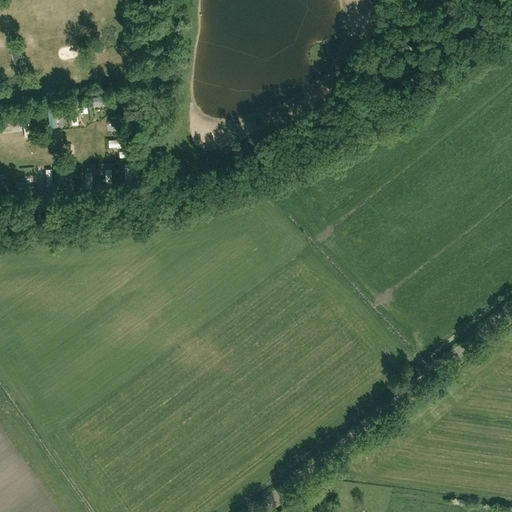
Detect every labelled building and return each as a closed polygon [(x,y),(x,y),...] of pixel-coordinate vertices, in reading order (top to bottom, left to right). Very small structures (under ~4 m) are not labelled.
[(123,2),(122,10),(130,10),(131,2),(123,2)] [(13,46),(4,45),(3,55),(12,56),(13,46)] [(28,47),(29,55),(40,54),(39,46),(28,47)] [(109,93),(93,97),(95,105),(111,101),(109,93)] [(92,109),(84,110),(86,117),(93,116),(92,109)] [(29,111),(22,112),(25,136),(32,135),(29,111)] [(18,120),(2,123),(3,133),(20,130),(18,120)] [(190,145),(188,132),(182,133),(184,146),(190,145)] [(110,163),(102,163),(102,186),(110,186),(110,163)] [(133,163),(124,163),(124,186),(133,185),(133,163)] [(74,167),(65,167),(66,189),(74,189),(74,167)] [(91,167),(82,167),(83,190),(91,190),(91,167)] [(34,173),(26,173),(26,196),(34,196),(34,173)]
